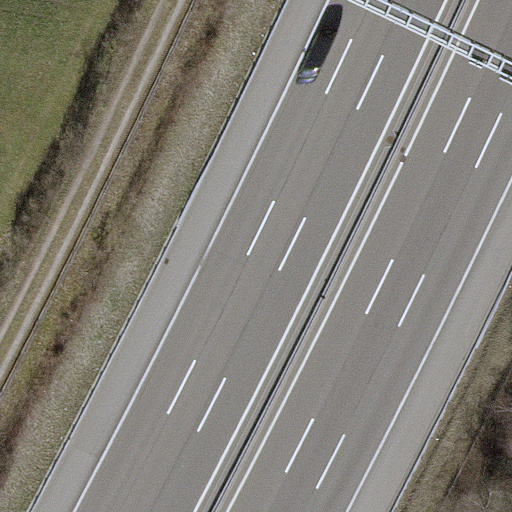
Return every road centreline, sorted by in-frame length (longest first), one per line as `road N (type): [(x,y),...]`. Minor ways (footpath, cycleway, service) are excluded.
road 1 (motorway): [(388,0),(135,511)]
road 2 (motorway): [(289,511),(511,57)]
road 3 (track): [(0,358),(174,0)]
